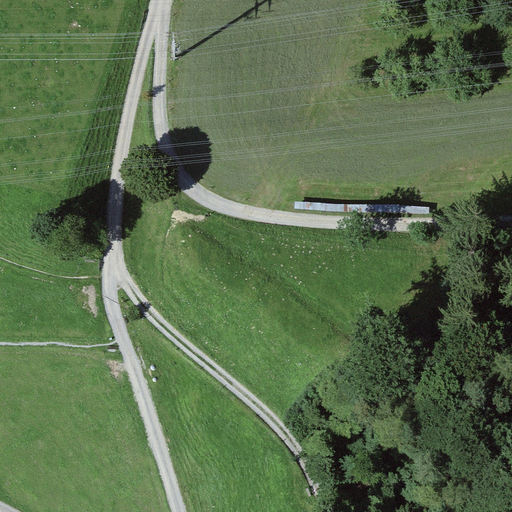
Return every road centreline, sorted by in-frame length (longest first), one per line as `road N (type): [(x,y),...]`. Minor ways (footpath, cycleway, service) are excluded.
road 1 (track): [(160,0),(164,137),(180,178),(206,201),(315,222),(511,223)]
road 2 (track): [(111,264),(148,312),(252,401),(293,448),(331,511)]
road 3 (track): [(158,0),(127,126),(111,264)]
road 4 (track): [(124,344),(180,511)]
